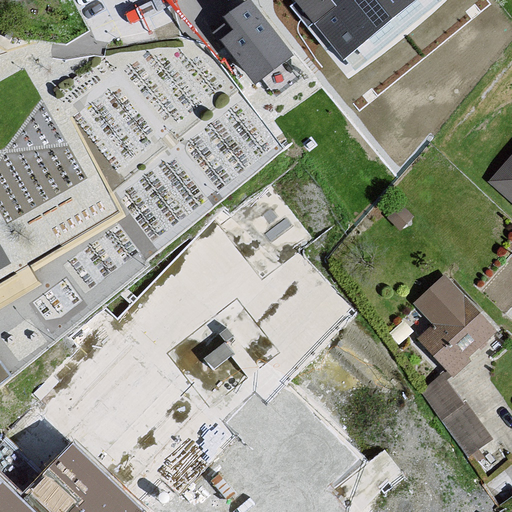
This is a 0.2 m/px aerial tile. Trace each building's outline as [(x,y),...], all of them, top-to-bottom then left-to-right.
[(298,0),(342,57),(418,0),(298,0)] [(255,4),(233,22),(239,29),(223,42),(266,94),(304,63),(255,4)] [(511,160),(489,186),(511,206),(511,160)] [(502,334),(443,276),(412,307),(433,328),(418,343),(456,381),(502,334)] [(0,377),(10,371),(0,356),(0,377)] [(143,511),(72,444),(22,496),(0,475),(0,511),(143,511)]
